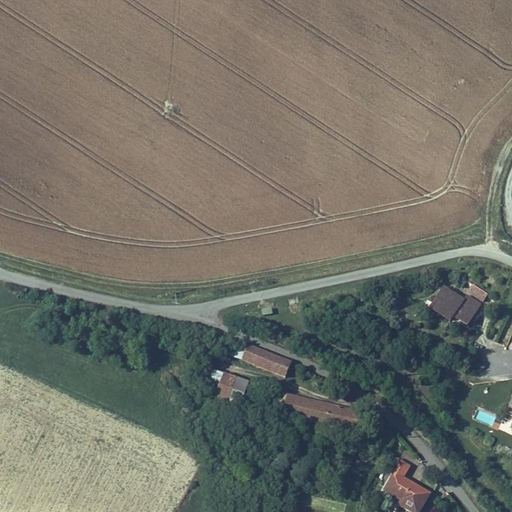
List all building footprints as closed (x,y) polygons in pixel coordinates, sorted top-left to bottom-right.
[(464,300),(445,289),(429,316),(449,328),(451,323),(466,332),(488,294),(473,286),(464,300)] [(226,354),(241,360),(245,349),(230,343),(226,354)] [(247,345),(245,349),(241,360),(285,378),(292,362),(247,345)] [(205,393),(229,400),(243,405),(250,380),(204,366),(197,391),(205,393)] [(362,411),(273,390),(267,416),(276,419),(278,412),(357,430),(362,411)] [(203,399),(227,406),(229,400),(205,393),(203,399)] [(413,462),(402,455),(379,493),(410,511),(418,511),(431,493),(404,477),(413,462)]
